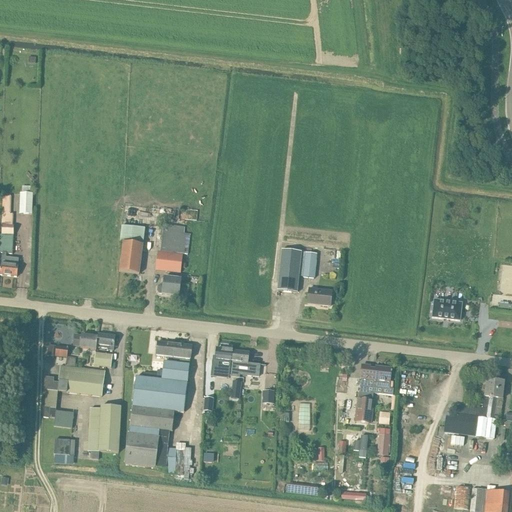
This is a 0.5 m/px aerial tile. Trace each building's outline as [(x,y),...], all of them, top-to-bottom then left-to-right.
[(32,215),(32,194),(20,194),(19,215),(32,215)] [(2,254),(0,270),(0,275),(16,277),(18,259),(5,257),(6,254),(12,255),(14,226),(11,226),(1,225),(1,237),(0,254),(2,254)] [(139,275),(140,264),(144,229),(121,226),(119,243),(122,243),(119,273),(139,275)] [(162,232),(160,253),(182,255),(188,256),(190,235),(185,234),(185,231),(184,231),(184,228),(166,226),(166,232),(162,232)] [(281,251),(277,292),(297,294),(297,293),(298,279),(299,277),(314,278),(315,275),(317,254),(281,251)] [(158,252),(156,271),(180,274),(182,255),(160,253),(158,252)] [(178,297),(181,275),(170,274),(170,278),(164,277),(163,284),(160,284),(157,286),(157,291),(159,293),(162,293),(161,295),(178,297)] [(330,307),(331,291),(309,289),(307,304),(330,307)] [(432,317),(432,318),(459,321),(461,306),(461,305),(434,301),(432,317)] [(98,334),(98,337),(97,347),(108,349),(107,350),(112,351),(114,336),(98,334)] [(97,347),(98,337),(81,335),(81,337),(75,336),(74,344),(73,347),(80,348),(95,350),(96,347),(97,347)] [(135,377),(125,464),(154,468),(166,469),(166,474),(174,475),(176,450),(167,449),(169,432),(171,432),(174,412),(183,413),(189,365),(189,361),(191,346),(157,342),(155,356),(173,358),(173,359),(179,360),(179,364),(163,362),(162,371),(157,371),(157,375),(143,373),(143,378),(135,377)] [(66,358),(67,353),(68,348),(56,346),(55,351),(54,357),(66,358)] [(213,357),(210,377),(215,378),(215,375),(229,376),(231,361),(232,351),(216,349),(215,357),(215,358),(213,357)] [(231,370),(230,377),(239,378),(239,376),(240,375),(244,376),(258,378),(260,366),(247,364),(247,363),(248,352),(232,351),(231,361),(232,361),(231,370)] [(110,368),(112,356),(95,353),(94,359),(93,365),(110,368)] [(60,366),(57,392),(102,397),(104,372),(75,368),(65,367),(60,366)] [(375,370),(369,369),(370,366),(361,366),(359,380),(360,380),(358,399),(357,399),(354,423),(371,424),(374,401),(372,401),(373,394),(392,397),(393,390),(389,390),(390,382),(391,368),(375,367),(375,370)] [(445,427),(445,433),(458,434),(458,429),(476,431),(475,437),(494,439),(496,421),(494,419),(496,399),(501,400),(504,382),(486,380),(483,397),(482,408),(456,405),(454,422),(451,421),(446,423),(445,427)] [(44,409),(43,419),(48,420),(48,418),(55,419),(55,421),(54,429),(72,430),(73,423),(73,414),(56,412),(58,392),(46,391),(44,409)] [(263,391),(262,404),(274,405),(275,392),(263,391)] [(118,453),(121,408),(101,406),(100,410),(90,409),(87,451),(92,452),(92,461),(98,461),(99,452),(118,453)] [(279,423),(289,424),(289,414),(280,414),(279,423)] [(388,457),(390,436),(379,435),(377,456),(388,457)] [(366,459),(368,438),(361,437),(360,443),(354,442),(353,452),(359,452),(358,458),(366,459)] [(74,457),(75,442),(68,441),(55,440),(54,456),(69,457),(74,457)] [(345,455),(346,443),(337,442),(336,454),(345,455)] [(203,454),(203,463),(213,463),(213,455),(203,454)] [(468,511),(471,489),(456,488),(453,509),(468,511)] [(506,511),(509,492),(472,489),(470,511),(506,511)] [(340,500),(355,501),(356,494),(341,493),(340,500)]
